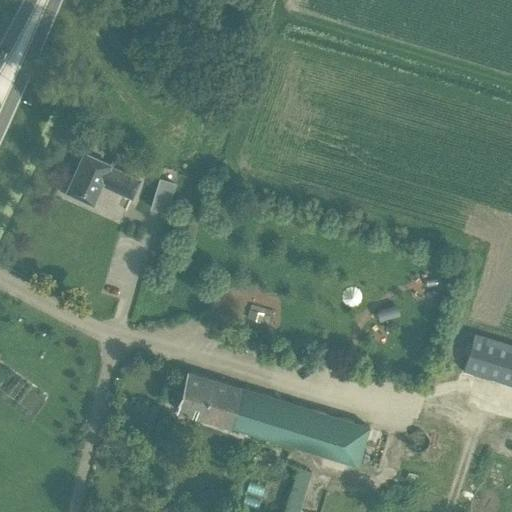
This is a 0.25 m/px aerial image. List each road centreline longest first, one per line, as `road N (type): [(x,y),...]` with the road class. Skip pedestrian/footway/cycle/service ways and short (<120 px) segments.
road 1 (unclassified): [(74,511),(114,338)]
road 2 (primary): [(0,123),(53,0)]
